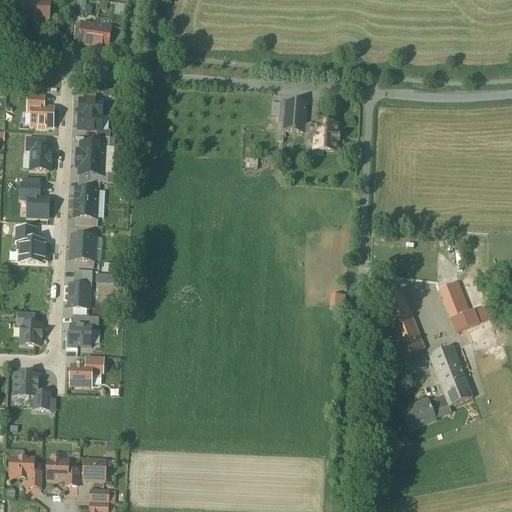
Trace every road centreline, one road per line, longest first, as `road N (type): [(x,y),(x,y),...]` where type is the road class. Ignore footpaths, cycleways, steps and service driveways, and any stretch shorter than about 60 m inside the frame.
road 1 (unclassified): [(370,95),(349,511)]
road 2 (residential): [(70,72),(370,95)]
road 3 (residential): [(70,72),(53,361)]
road 4 (residential): [(370,95),(511,95)]
